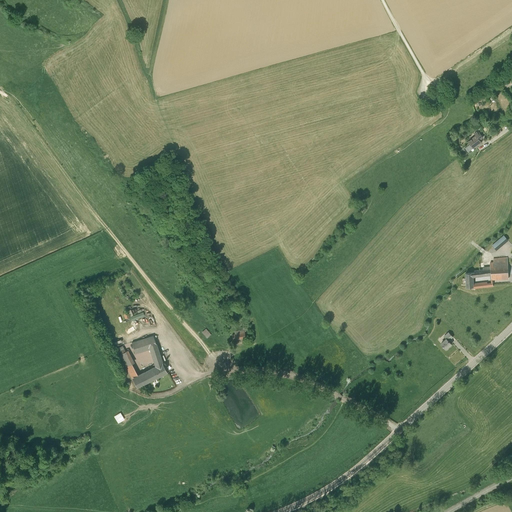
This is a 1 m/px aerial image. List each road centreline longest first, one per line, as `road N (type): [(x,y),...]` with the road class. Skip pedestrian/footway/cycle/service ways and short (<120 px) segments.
road 1 (track): [(0,92),(206,350)]
road 2 (tertiary): [(398,431),(511,326)]
road 3 (tertiary): [(281,511),(334,485),(398,431)]
